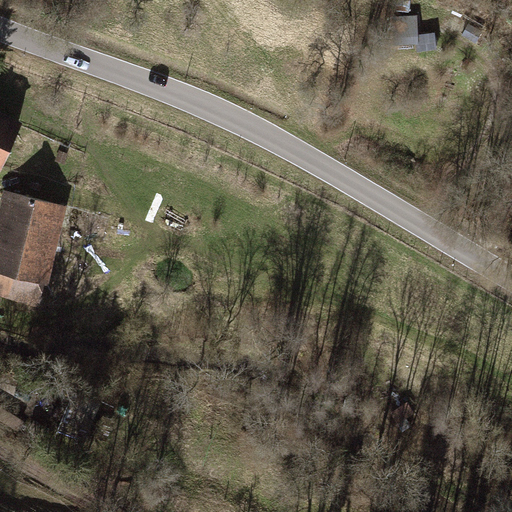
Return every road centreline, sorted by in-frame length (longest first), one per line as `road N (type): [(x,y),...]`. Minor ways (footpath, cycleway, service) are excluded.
road 1 (tertiary): [(0,26),(259,129),(511,277)]
road 2 (track): [(122,511),(0,450)]
